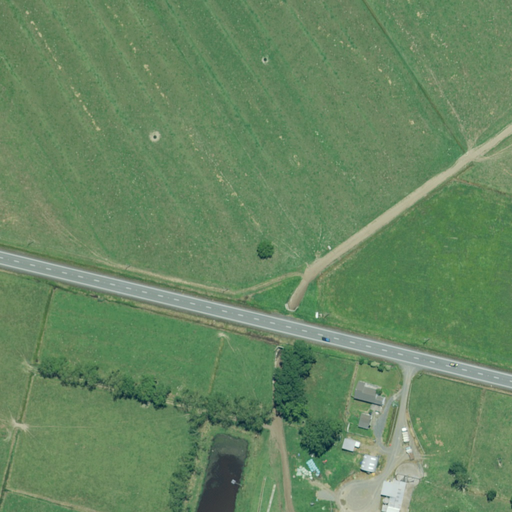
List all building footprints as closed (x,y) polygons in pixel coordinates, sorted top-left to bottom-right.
[(367,384),(360,382),(356,398),(372,402),(371,410),(380,412),(382,405),(384,406),(386,398),(379,396),(380,390),(366,387),(367,384)] [(373,417),(362,414),(359,426),(369,429),(373,417)] [(362,443),(347,438),(344,448),(355,452),(356,446),(361,448),(362,443)] [(379,458),(365,455),(362,469),(375,472),(379,458)] [(400,511),(408,483),(395,480),(394,483),(386,481),(383,494),(392,497),(388,511),(400,511)]
